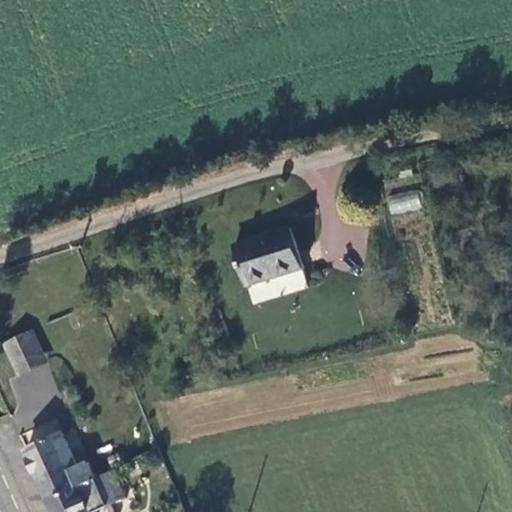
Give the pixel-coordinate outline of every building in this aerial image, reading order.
[(390,214),(421,208),(417,189),(386,196),(390,214)] [(288,229),(237,248),(250,287),(303,271),(288,229)] [(39,334),(12,345),(27,379),(51,368),(39,334)] [(77,384),(57,396),(62,408),(85,400),(77,384)] [(90,404),(69,411),(76,428),(97,419),(90,404)] [(31,452),(53,502),(80,490),(97,482),(90,466),(80,470),(65,437),(31,452)] [(108,490),(171,462),(165,450),(102,479),(108,490)] [(80,490),(91,511),(94,511),(109,507),(97,482),(80,490)] [(53,502),(57,511),(91,511),(80,490),(53,502)]
